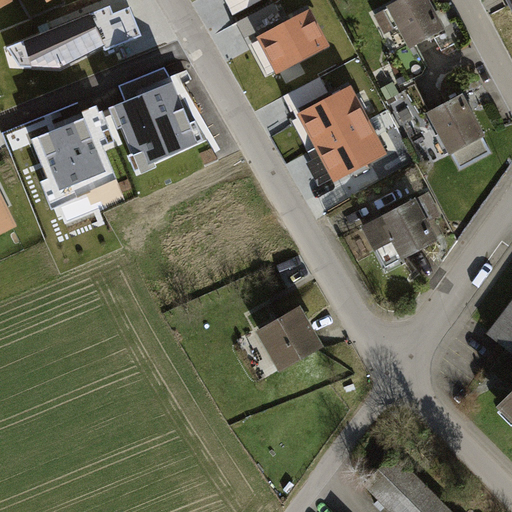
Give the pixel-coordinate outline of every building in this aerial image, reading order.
[(225,0),(234,14),(260,0),(225,0)] [(429,0),(399,0),(376,13),(387,33),(400,26),(412,47),(445,30),(429,0)] [(274,3),(238,22),(245,37),(282,18),(274,3)] [(94,22),(91,14),(25,41),(33,67),(61,69),(106,47),(107,51),(142,36),(130,7),(94,22)] [(280,70),(326,45),(309,14),(263,38),(280,70)] [(321,77),(284,96),(291,110),(328,91),(321,77)] [(320,146),(366,121),(349,90),(303,114),(320,146)] [(145,100),(117,111),(135,155),(152,148),(157,161),(206,141),(198,120),(191,123),(179,94),(147,107),(145,100)] [(462,95),(430,111),(460,169),(492,152),(462,95)] [(106,171),(84,119),(40,137),(55,175),(76,167),(82,181),(106,171)] [(320,146),(337,177),(352,169),(356,176),(371,168),(367,161),(383,152),(366,121),(320,146)] [(429,189),(361,225),(385,268),(436,240),(427,222),(442,214),(429,189)] [(0,200),(0,230),(12,224),(0,200)] [(511,305),(490,334),(511,350),(495,369),(511,386),(511,305)] [(300,308),(262,330),(283,367),(321,346),(300,308)] [(511,395),(503,404),(511,412),(511,395)] [(451,511),(398,458),(369,486),(395,511),(451,511)]
